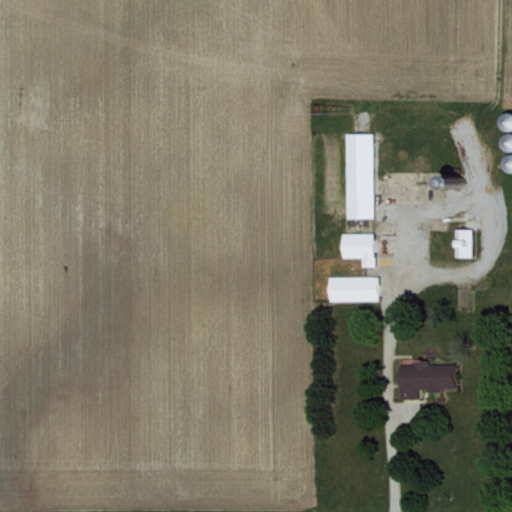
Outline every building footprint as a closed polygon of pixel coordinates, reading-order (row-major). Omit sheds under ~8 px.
[(344,131),(345,216),(373,216),(372,131),(344,131)] [(471,225),(453,226),(454,255),(472,255),(471,225)] [(361,256),(361,264),(374,265),(374,231),(340,230),(340,255),(361,256)] [(327,274),(327,299),(377,298),(376,273),(327,274)] [(453,361),(427,362),(427,360),(397,361),(398,397),(426,397),(425,388),(453,387),(453,361)]
